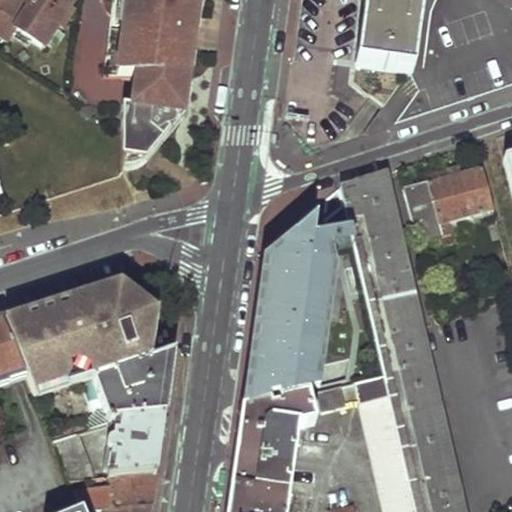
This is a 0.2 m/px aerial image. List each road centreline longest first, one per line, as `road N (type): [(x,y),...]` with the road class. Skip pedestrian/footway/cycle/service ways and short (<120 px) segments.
road 1 (residential): [(231,197),(511,110)]
road 2 (secondary): [(221,267),(188,511)]
road 3 (secondary): [(258,0),(231,197)]
road 4 (residential): [(119,240),(0,279)]
